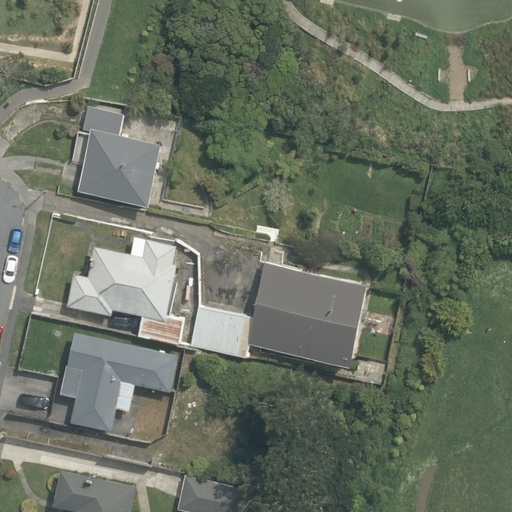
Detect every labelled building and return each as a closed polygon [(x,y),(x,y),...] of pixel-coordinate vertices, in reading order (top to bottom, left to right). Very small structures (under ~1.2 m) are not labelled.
[(84,128),(93,130),(80,189),(151,203),(166,138),(123,129),(127,110),(90,103),(84,128)] [(176,259),(180,242),(137,233),(134,251),(96,243),(90,274),(75,271),(68,304),(113,313),(115,307),(144,313),(140,334),(181,342),(186,315),(170,312),(180,260),(176,259)] [(357,361),(373,276),(267,257),(256,314),(251,341),(357,361)] [(251,341),(256,314),(200,304),(192,345),(249,356),(251,341)] [(173,388),(181,351),(77,330),(70,363),(68,363),(62,392),(77,395),(72,420),(113,429),(118,406),(131,409),(137,381),(173,388)] [(132,511),(139,484),(63,467),(55,503),(78,508),(76,511),(132,511)] [(245,511),(251,484),(187,471),(180,508),(199,511),(245,511)]
